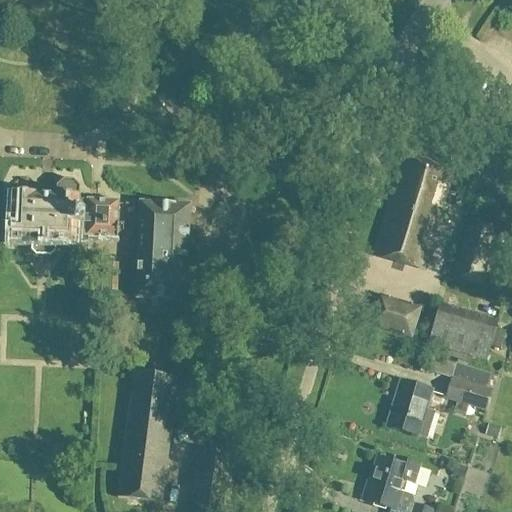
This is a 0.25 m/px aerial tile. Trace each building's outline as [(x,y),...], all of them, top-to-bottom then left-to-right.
[(422,270),(451,171),(402,157),(373,256),(422,270)] [(57,187),(56,197),(13,195),(10,244),(32,245),(32,252),(36,257),(51,258),(55,253),(56,246),(83,247),(84,238),(117,239),(119,201),(79,200),(79,197),(78,197),(79,187),(72,181),(63,181),(57,187)] [(187,302),(192,205),(137,202),(133,299),(187,302)] [(469,220),(452,277),(483,286),(500,229),(469,220)] [(103,291),(118,292),(118,263),(103,263),(103,291)] [(485,360),(489,346),(500,348),(505,330),(494,328),(496,322),(440,305),(429,342),(485,360)] [(420,371),(429,374),(432,374),(436,358),(424,355),(420,371)] [(456,365),(451,379),(487,390),(490,381),(487,379),(489,375),(456,365)] [(116,498),(161,504),(177,377),(132,372),(116,498)] [(487,390),(451,379),(445,398),(485,410),(491,391),(487,390)] [(386,427),(417,436),(418,434),(426,437),(433,412),(425,409),(431,390),(400,381),(386,427)] [(224,511),(231,456),(200,453),(193,511),(224,511)] [(413,486),(414,484),(426,488),(431,472),(418,468),(418,466),(395,459),(393,464),(377,459),(363,502),(395,511),(405,511),(410,497),(412,498),(415,487),(413,486)] [(456,464),(451,476),(463,480),(468,468),(456,464)]
